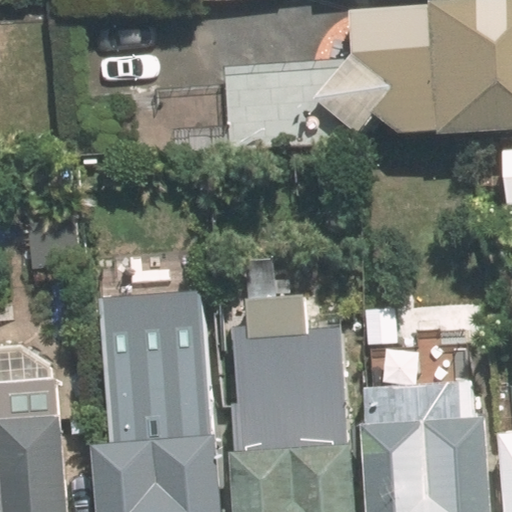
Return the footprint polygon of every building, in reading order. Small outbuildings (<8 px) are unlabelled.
[(511,0),(381,0),(365,1),(367,59),(237,64),(241,156),(379,151),(378,130),(511,124),(511,0)] [(228,511),(216,286),(107,292),(115,436),(101,437),(105,511),(228,511)] [(270,329),(247,330),(251,511),(369,511),(364,325),(326,326),(325,288),(269,290),(270,329)] [(88,511),(76,337),(0,342),(0,511),(88,511)] [(481,373),(374,378),(381,511),(506,511),(501,412),(483,413),(481,373)]
